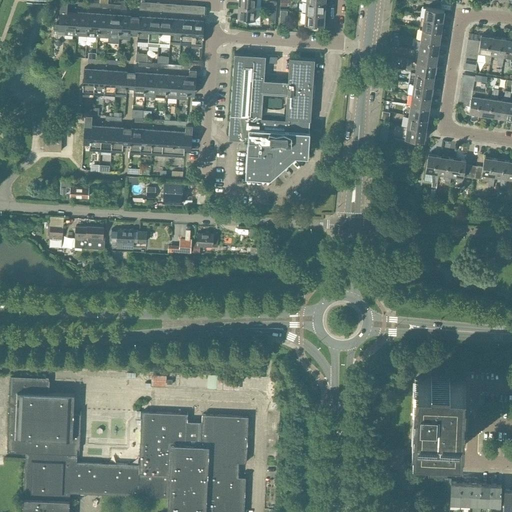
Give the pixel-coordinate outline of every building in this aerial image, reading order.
[(60,0),(60,6),(60,10),(58,29),(65,29),(65,34),(74,35),(74,39),(75,39),(77,11),(67,10),(67,7),(68,0),(67,0),(63,0),(60,0)] [(306,0),(303,0),(303,11),(325,12),(326,1),(306,0)] [(239,5),(238,18),(249,19),(249,24),(260,24),(261,7),(256,7),(239,5)] [(426,5),(424,17),(443,20),(445,9),(426,5)] [(77,35),(86,36),(88,12),(77,11),(75,39),(76,39),(77,35)] [(325,12),(303,11),(302,22),(305,22),(305,23),(324,24),(325,12)] [(88,12),(86,36),(97,36),(99,14),(99,13),(88,12)] [(99,14),(97,36),(108,37),(110,13),(99,13),(99,14)] [(118,43),(119,38),(120,16),(121,14),(110,13),(108,37),(108,43),(118,43)] [(120,16),(119,38),(130,39),(130,34),(131,30),(131,17),(132,15),(121,14),(120,16)] [(131,30),(130,34),(132,35),(135,35),(137,35),(137,39),(148,40),(147,45),(148,45),(150,16),(139,15),(137,15),(133,15),(132,15),(131,17),(131,30)] [(159,46),(159,41),(161,17),(150,16),(148,45),(159,46)] [(159,41),(170,42),(171,18),(161,17),(159,41)] [(424,17),(422,28),(441,31),(443,20),(424,17)] [(170,42),(181,42),(182,18),(171,18),(170,42)] [(181,42),(191,43),(193,19),(182,18),(181,42)] [(203,33),(204,22),(204,20),(193,19),(191,43),(203,44),(203,35),(204,35),(204,33),(203,33)] [(439,42),(441,31),(422,28),(421,38),(439,42)] [(478,58),(477,61),(490,63),(491,53),(494,36),(481,34),(480,41),(479,46),(478,51),(479,51),(479,53),(478,58)] [(506,38),(494,36),(491,53),(497,54),(497,64),(502,65),(504,55),(503,55),(506,38)] [(421,38),(419,50),(438,52),(439,42),(421,38)] [(468,38),(467,44),(479,46),(480,41),(468,38)] [(511,39),(506,38),(503,55),(504,55),(509,56),(510,66),(511,66),(511,39)] [(467,44),(466,50),(479,53),(479,51),(478,51),(479,46),(467,44)] [(419,50),(417,60),(436,63),(438,52),(419,50)] [(466,50),(465,56),(478,58),(479,53),(466,50)] [(135,61),(139,62),(146,62),(147,54),(136,53),(135,61)] [(229,137),(239,138),(248,139),(249,126),(261,126),(262,116),(263,92),(264,79),(266,55),(265,55),(254,54),(245,54),(235,53),(229,137)] [(465,56),(464,62),(477,65),(477,61),(478,58),(465,56)] [(264,79),(263,92),(287,94),(286,117),(287,117),(309,119),(311,119),(315,58),(290,57),(288,80),(264,79)] [(434,74),(436,63),(417,60),(406,59),(405,70),(415,71),(434,74)] [(82,92),(94,92),(95,68),(84,67),(83,81),(82,81),(82,83),(83,83),(82,92)] [(94,92),(104,93),(106,69),(95,68),(94,92)] [(177,98),(187,99),(188,99),(188,94),(195,95),(196,71),(197,69),(190,68),(190,69),(190,71),(189,75),(178,74),(177,98)] [(104,93),(115,94),(117,72),(117,70),(106,69),(104,93)] [(117,72),(115,94),(126,95),(127,90),(128,72),(128,71),(117,70),(117,72)] [(128,72),(127,90),(128,90),(131,91),(134,91),(133,95),(144,96),(146,72),(132,71),(128,71),(128,72)] [(415,71),(414,82),(432,85),(434,74),(415,71)] [(144,96),(155,97),(157,73),(146,72),(144,96)] [(155,97),(166,97),(168,73),(157,73),(155,97)] [(166,97),(177,98),(178,74),(168,73),(166,97)] [(462,74),(461,80),(474,82),(475,76),(462,74)] [(461,80),(460,86),(473,88),(474,82),(461,80)] [(414,82),(412,93),(431,96),(432,85),(414,82)] [(477,96),(472,95),(471,95),(471,100),(470,106),(469,112),(481,114),(484,97),(485,97),(486,87),(481,86),(477,96)] [(481,114),(493,115),(496,98),(497,99),(498,89),(494,88),(490,97),(485,97),(484,97),(481,114)] [(493,115),(506,117),(508,100),(509,100),(511,91),(506,90),(502,99),(497,99),(496,98),(493,115)] [(459,92),(458,98),(471,100),(471,95),(472,95),(472,94),(459,92)] [(412,93),(410,104),(429,107),(431,96),(412,93)] [(457,104),(470,106),(471,100),(458,98),(457,104)] [(410,104),(408,115),(427,118),(429,107),(410,104)] [(84,121),(83,143),(89,143),(89,148),(100,149),(102,125),(91,124),(91,121),(92,119),(92,114),(85,114),(84,121)] [(425,129),(427,118),(408,115),(407,126),(425,129)] [(247,147),(246,175),(271,177),(296,154),(309,155),(309,143),(310,130),(308,130),(309,119),(287,117),(286,117),(262,116),(261,126),(249,126),(248,139),(247,147)] [(173,154),(184,155),(184,150),(191,151),(192,128),(193,124),(185,124),(185,125),(185,127),(185,131),(174,130),(173,154)] [(100,149),(111,150),(113,128),(113,126),(102,125),(100,149)] [(113,128),(111,150),(122,151),(122,148),(122,146),(123,142),(124,128),(124,127),(113,126),(113,128)] [(425,129),(407,126),(405,137),(424,140),(425,129)] [(123,142),(122,146),(124,146),(126,146),(128,146),(129,146),(129,149),(129,151),(140,152),(142,128),(131,127),(129,127),(128,127),(126,127),(124,127),(124,128),(123,142)] [(151,153),(153,130),(153,129),(142,128),(140,152),(151,153)] [(162,153),(164,131),(164,129),(153,129),(153,130),(151,153),(162,153)] [(162,153),(173,154),(174,130),(164,129),(164,131),(162,153)] [(44,135),(44,141),(44,150),(61,150),(62,136),(44,135)] [(437,183),(439,173),(438,173),(441,156),(428,154),(425,171),(431,172),(432,182),(437,183)] [(453,158),(441,156),(438,173),(439,173),(444,174),(444,184),(449,185),(451,175),(450,175),(453,158)] [(483,166),(482,173),(488,174),(488,184),(493,185),(495,175),(494,175),(497,158),(484,156),(483,166)] [(463,176),(465,163),(466,160),(453,158),(450,175),(451,175),(456,175),(456,186),(461,186),(463,176)] [(509,160),(497,158),(494,175),(495,175),(500,176),(500,186),(505,187),(507,177),(506,177),(509,160)] [(477,165),(471,164),(468,180),(472,180),(472,178),(475,178),(477,165)] [(483,166),(477,165),(475,178),(481,179),(482,173),(483,166)] [(71,187),(71,185),(71,182),(61,182),(60,193),(65,193),(66,187),(71,187)] [(182,184),(174,183),(165,183),(164,203),(181,204),(182,184)] [(71,185),(71,187),(70,196),(88,197),(88,186),(71,185)] [(155,198),(155,187),(146,187),(146,198),(155,198)] [(62,239),(63,225),(50,225),(49,238),(62,239)] [(79,247),(104,248),(104,240),(103,240),(104,226),(87,225),(75,225),(74,238),(75,238),(74,246),(79,246),(79,247)] [(112,229),(111,240),(113,240),(117,240),(116,247),(133,248),(134,247),(134,241),(146,242),(147,230),(137,230),(117,229),(112,229)] [(218,233),(213,233),(197,232),(196,243),(194,243),(194,250),(197,250),(197,249),(200,249),(200,244),(206,244),(206,246),(218,246),(218,233)] [(166,387),(166,375),(151,375),(151,386),(166,387)] [(10,376),(9,404),(17,405),(17,391),(48,392),(49,378),(10,376)] [(412,445),(427,446),(427,449),(446,450),(447,447),(462,447),(465,381),(449,380),(449,377),(431,376),(430,379),(415,378),(412,445)] [(79,449),(80,415),(80,413),(73,413),(74,394),(48,392),(17,391),(17,405),(9,404),(7,452),(25,452),(22,511),(68,511),(69,492),(93,493),(168,496),(167,511),(243,511),(246,477),(238,476),(239,462),(246,462),(248,416),(202,414),(201,422),(187,421),(187,413),(141,411),(139,465),(110,463),(99,463),(76,462),(77,449),(79,449)] [(460,503),(461,482),(451,482),(450,502),(460,503)] [(471,482),(461,482),(460,503),(470,503),(471,482)] [(481,483),(471,482),(470,503),(480,504),(481,483)] [(491,483),(481,483),(480,504),(490,504),(491,483)] [(490,504),(500,505),(501,484),(491,483),(490,504)] [(503,510),(511,509),(511,489),(504,489),(503,510)]
